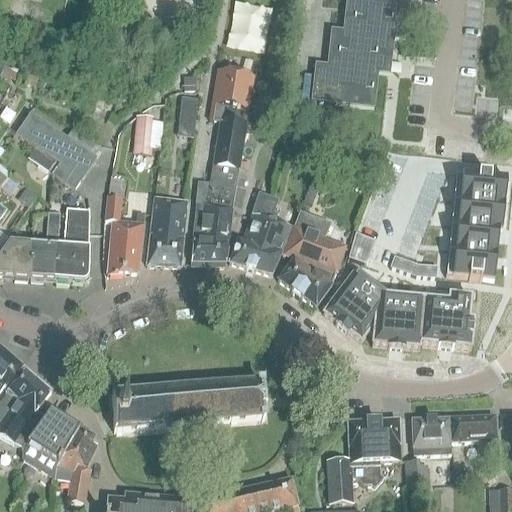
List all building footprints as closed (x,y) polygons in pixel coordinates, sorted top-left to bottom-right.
[(404,43),(408,6),(353,0),(345,0),(342,35),(330,34),(326,69),(314,68),(310,105),(372,111),(376,76),(388,77),(392,41),(404,43)] [(0,79),(14,85),(19,73),(0,66),(0,79)] [(219,124),(245,128),(246,124),(248,113),(253,81),(217,75),(212,108),(209,125),(219,126),(219,124)] [(193,132),(196,103),(180,101),(177,130),(193,132)] [(65,141),(29,116),(14,138),(58,167),(50,178),(73,194),(95,161),(88,157),(94,148),(71,132),(65,141)] [(151,121),(134,119),(131,158),(150,159),(150,151),(149,151),(150,126),(151,121)] [(222,266),(225,266),(233,208),(246,128),(219,124),(219,126),(209,187),(196,186),(194,205),(190,244),(191,246),(190,267),(207,266),(207,271),(222,271),(222,266)] [(52,168),(42,161),(36,168),(47,176),(52,168)] [(0,191),(8,180),(10,177),(0,169),(0,191)] [(453,178),(444,281),(467,283),(467,284),(469,284),(477,285),(479,285),(479,284),(492,285),(494,269),(492,269),(493,260),(495,260),(496,244),(494,244),(495,235),(500,235),(501,220),(500,220),(501,210),(502,210),(504,195),(502,195),(503,183),(489,182),(489,180),(487,180),(479,180),(479,179),(477,179),(477,180),(453,178)] [(8,180),(0,191),(0,192),(8,199),(17,187),(8,180)] [(27,211),(36,199),(25,191),(16,203),(27,211)] [(227,267),(246,272),(257,245),(260,245),(271,217),(275,204),(257,199),(241,245),(236,244),(227,267)] [(136,277),(142,218),(135,218),(134,228),(117,226),(119,203),(106,201),(103,225),(111,226),(106,278),(136,277)] [(178,271),(184,207),(153,203),(145,270),(178,271)] [(56,250),(52,284),(54,285),(54,288),(66,289),(66,285),(82,287),(83,286),(84,285),(85,284),(86,281),(88,216),(65,214),(62,251),(56,250)] [(330,289),(344,251),(323,243),(328,227),(298,216),(281,260),(291,263),(276,285),(314,312),(330,289)] [(44,249),(30,248),(28,282),(29,282),(29,286),(41,287),(42,283),(52,284),(56,250),(58,218),(47,217),(44,249)] [(275,218),(271,217),(260,245),(257,245),(246,272),(269,279),(289,232),(272,226),(275,218)] [(354,237),(347,262),(364,269),(374,244),(354,237)] [(26,282),(28,282),(30,248),(7,247),(0,257),(0,280),(13,281),(13,285),(26,286),(26,282)] [(392,260),(388,271),(396,274),(400,263),(392,260)] [(400,263),(396,274),(403,277),(407,265),(400,263)] [(407,265),(403,277),(410,279),(414,268),(407,265)] [(414,268),(410,279),(414,281),(419,281),(420,269),(417,269),(414,268)] [(428,270),(420,269),(419,281),(427,282),(428,270)] [(436,270),(428,270),(427,282),(435,282),(436,270)] [(354,272),(321,317),(334,326),(333,328),(345,337),(346,336),(359,346),(365,337),(370,341),(369,351),(385,352),(385,353),(401,354),(417,355),(417,348),(419,349),(419,350),(435,352),(451,354),(451,353),(467,355),(467,353),(468,353),(471,328),(469,328),(469,327),(466,327),(468,303),(385,295),(354,272)] [(0,393),(20,371),(0,353),(0,393)] [(0,407),(0,440),(22,453),(44,422),(34,415),(49,395),(22,373),(5,394),(9,397),(0,407)] [(261,399),(260,386),(112,399),(113,413),(113,421),(115,435),(263,422),(262,409),(261,399)] [(49,415),(44,422),(22,453),(22,464),(28,468),(35,466),(40,456),(56,466),(77,432),(49,415)] [(494,446),(495,446),(494,420),(449,423),(450,447),(477,446),(478,463),(494,462),(494,446)] [(413,460),(450,458),(448,423),(411,424),(413,460)] [(351,507),(350,483),(355,483),(362,490),(366,489),(370,489),(373,492),(382,483),(378,480),(378,471),(378,467),(398,466),(396,425),(346,427),(348,465),(326,466),(328,508),(351,507)] [(85,473),(96,448),(90,445),(93,440),(77,433),(55,471),(53,483),(69,486),(66,505),(83,508),(89,475),(85,473)] [(417,464),(402,465),(405,494),(427,492),(426,470),(418,470),(417,464)] [(234,507),(235,511),(286,511),(297,510),(290,483),(239,495),(242,505),(234,507)] [(511,511),(510,493),(495,493),(495,511),(511,511)] [(197,511),(235,511),(234,507),(242,505),(239,495),(195,505),(197,511)] [(106,511),(186,511),(187,505),(124,500),(124,505),(107,504),(106,511)]
